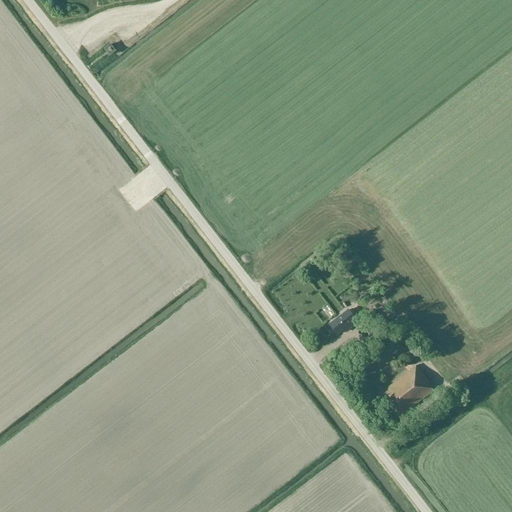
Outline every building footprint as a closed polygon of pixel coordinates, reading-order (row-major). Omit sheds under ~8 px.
[(115,51),(110,45),(105,48),(110,55),(115,51)] [(310,280),(306,274),(297,280),(301,286),(310,280)] [(345,331),(362,318),(358,312),(353,316),(349,311),(330,325),(336,334),(343,329),(345,331)] [(373,311),(366,317),(377,332),(385,326),(373,311)] [(398,418),(433,391),(425,382),(427,380),(416,365),(379,395),(398,418)] [(37,401),(31,407),(34,411),(41,405),(37,401)]
